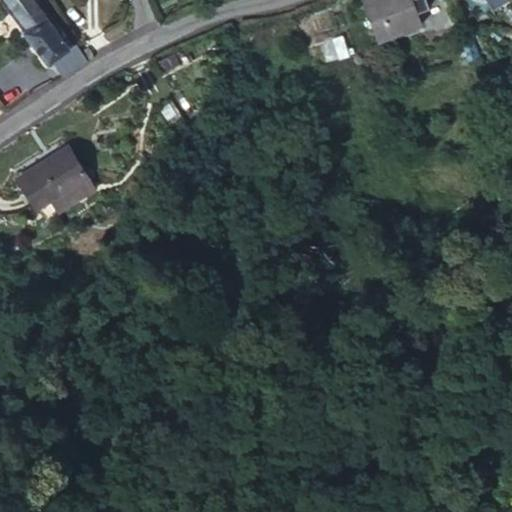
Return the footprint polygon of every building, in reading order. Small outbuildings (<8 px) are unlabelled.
[(71,45),(38,0),(0,0),(47,63),(71,45)] [(334,0),(348,35),(389,19),(382,0),(334,0)] [(477,50),(470,32),(458,37),(465,55),(477,50)] [(247,73),(252,72),(261,70),(264,69),(261,60),(245,64),(247,73)] [(261,70),(252,72),(255,86),(264,84),(261,70)] [(67,144),(16,175),(38,204),(58,191),(66,203),(92,187),(67,144)] [(38,204),(16,175),(34,206),(38,204)]
